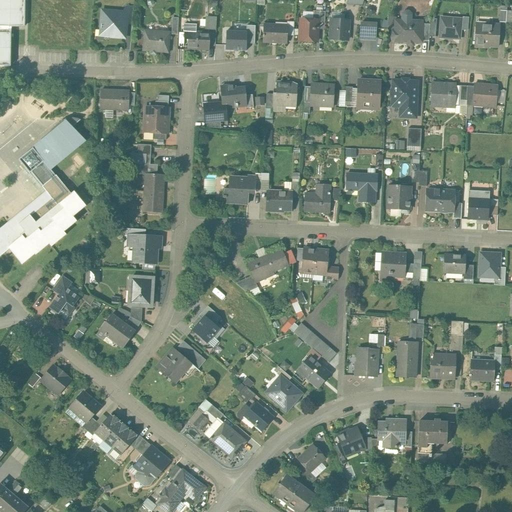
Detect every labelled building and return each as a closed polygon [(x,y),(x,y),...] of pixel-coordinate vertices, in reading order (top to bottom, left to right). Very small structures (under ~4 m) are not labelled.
[(0,0),(0,67),(9,68),(9,66),(10,59),(10,37),(13,37),(13,35),(10,35),(11,26),(24,27),(24,18),(26,18),(26,3),(24,3),(24,0),(0,0)] [(127,23),(128,11),(123,11),(101,9),(99,36),(126,38),(127,23)] [(317,29),(324,30),(325,12),(315,11),(314,20),(318,20),(317,29)] [(396,21),(396,17),(390,17),(386,29),(395,30),(395,21),(396,21)] [(440,37),(456,39),(459,39),(461,20),(442,18),(441,18),(440,37)] [(318,20),(314,20),(301,19),(299,41),(316,42),(317,29),(318,20)] [(348,21),(335,20),(331,20),(330,40),(347,41),(347,40),(348,21)] [(422,22),(409,21),(396,21),(395,21),(395,30),(395,31),(392,31),(391,35),(391,38),(392,41),(395,41),(395,42),(420,43),(421,43),(421,42),(422,41),(422,24),(422,22)] [(376,24),(374,24),(361,23),(360,38),(374,39),(375,39),(376,24)] [(208,50),(209,37),(209,33),(196,32),(196,25),(184,24),(184,32),(188,32),(187,49),(208,50)] [(422,41),(429,41),(429,37),(430,24),(422,24),(422,41)] [(498,48),(499,38),(500,25),(482,24),(482,27),(476,27),(474,46),(498,48)] [(287,36),(287,26),(263,25),(263,43),(286,43),(287,36)] [(144,30),(144,34),(143,51),(168,53),(170,33),(170,32),(144,30)] [(247,31),(226,30),(226,50),(246,51),(247,31)] [(380,82),(372,82),(358,81),(356,108),(379,109),(380,82)] [(391,90),(391,95),(391,96),(392,97),(391,107),(400,107),(400,117),(415,118),(417,82),(393,81),(392,89),(391,90)] [(296,85),(294,85),(291,85),(291,83),(277,82),(276,95),(273,95),(273,104),(295,105),(296,85)] [(456,85),(452,84),(431,83),(430,106),(448,107),(448,105),(455,105),(456,85)] [(310,103),(310,106),(333,107),(334,86),(311,84),(311,87),(310,103)] [(496,107),(498,86),(474,84),(474,87),(472,105),(496,107)] [(222,105),(226,105),(226,109),(246,107),(247,107),(245,95),(245,88),(236,89),(235,86),(220,87),(222,104),(222,105)] [(129,92),(101,90),(100,109),(128,111),(128,106),(129,93),(129,92)] [(222,105),(222,104),(203,105),(205,122),(206,122),(220,121),(227,120),(227,113),(226,109),(226,105),(222,105)] [(144,120),(168,121),(169,108),(168,108),(155,107),(145,107),(144,120)] [(56,126),(53,129),(50,132),(48,136),(46,140),(34,150),(33,148),(18,160),(30,174),(31,173),(42,187),(43,187),(47,191),(0,229),(0,255),(9,248),(22,264),(35,254),(36,255),(49,244),(51,246),(65,235),(63,232),(76,222),(72,217),(85,206),(74,193),(71,195),(50,169),(82,142),(71,128),(80,121),(77,120),(74,119),(69,119),(65,120),(62,121),(60,123),(56,126)] [(168,121),(144,120),(143,133),(153,133),(166,134),(167,134),(168,121)] [(206,122),(207,128),(221,129),(220,121),(206,122)] [(420,147),(420,143),(421,129),(408,129),(407,146),(420,147)] [(396,149),(405,149),(405,140),(396,140),(396,149)] [(138,145),(137,154),(151,154),(151,145),(138,145)] [(346,148),(346,156),(356,157),(356,148),(346,148)] [(157,175),(157,165),(150,164),(151,154),(137,154),(131,153),(130,164),(140,164),(140,174),(145,175),(142,212),(162,213),(164,175),(157,175)] [(411,182),(419,183),(419,171),(419,165),(412,165),(411,182)] [(418,186),(426,186),(427,172),(419,171),(419,183),(418,186)] [(376,175),(375,175),(347,174),(346,186),(354,186),(355,187),(356,187),(356,186),(359,186),(358,202),(374,203),(375,202),(376,175)] [(255,194),(256,176),(248,175),(248,178),(249,178),(248,194),(255,194)] [(226,198),(226,204),(247,205),(248,194),(249,178),(248,178),(229,177),(229,189),(224,189),(223,196),(222,198),(226,198)] [(304,212),(307,212),(308,212),(329,213),(330,195),(330,194),(330,185),(320,185),(319,194),(305,194),(304,212)] [(396,186),(394,186),(388,186),(387,204),(390,204),(390,209),(401,210),(401,213),(402,214),(407,214),(408,214),(409,213),(409,211),(409,210),(410,187),(398,186),(397,186),(396,186)] [(426,190),(425,211),(439,212),(440,190),(426,190)] [(440,190),(439,212),(453,213),(454,204),(454,191),(440,190)] [(267,191),(266,210),(291,211),(291,198),(292,192),(267,191)] [(469,191),(467,219),(488,220),(488,215),(489,199),(489,192),(469,191)] [(497,215),(497,213),(498,200),(489,199),(488,215),(497,215)] [(461,219),(462,204),(454,204),(453,213),(453,219),(461,219)] [(161,245),(161,237),(145,236),(128,235),(128,247),(134,247),(133,263),(142,264),(154,264),(156,265),(157,245),(161,245)] [(283,254),(281,249),(246,264),(252,276),(254,281),(256,283),(274,275),(273,272),(288,266),(283,254)] [(301,273),(313,274),(314,262),(315,262),(315,257),(316,257),(316,250),(303,249),(302,261),(301,273)] [(328,251),(316,250),(316,257),(315,257),(315,262),(314,262),(313,274),(326,275),(327,267),(328,251)] [(296,263),(290,251),(283,254),(288,266),(296,263)] [(393,277),(402,278),(403,278),(404,254),(385,253),(384,253),(382,281),(393,282),(393,277)] [(500,254),(480,253),(479,277),(495,277),(495,286),(505,286),(506,268),(499,268),(500,254)] [(465,256),(445,255),(444,272),(463,273),(464,273),(464,265),(465,256)] [(420,280),(420,272),(421,264),(413,264),(412,279),(412,280),(420,280)] [(473,266),(464,265),(464,273),(463,273),(463,280),(473,280),(473,266)] [(325,280),(336,281),(338,279),(338,269),(327,267),(326,275),(325,280)] [(87,270),(86,283),(100,283),(100,270),(87,270)] [(52,290),(53,291),(59,295),(64,287),(67,290),(72,283),(62,276),(52,290)] [(254,281),(252,276),(236,283),(246,293),(257,288),(256,283),(254,281)] [(151,307),(152,294),(152,293),(152,279),(131,278),(129,304),(124,304),(123,304),(123,305),(124,305),(151,307)] [(419,290),(420,284),(420,280),(412,280),(412,281),(411,281),(410,289),(419,290)] [(68,315),(74,308),(73,307),(79,298),(67,290),(64,287),(59,295),(49,308),(58,314),(61,310),(68,315)] [(304,315),(299,303),(306,301),(303,294),(291,299),(298,318),(304,315)] [(130,317),(141,322),(142,308),(131,308),(130,317)] [(411,310),(410,318),(418,319),(419,310),(411,310)] [(133,332),(124,325),(111,315),(97,334),(104,339),(107,335),(124,347),(134,333),(133,332)] [(219,329),(204,316),(192,331),(207,344),(219,329)] [(124,325),(133,332),(141,322),(130,317),(124,325)] [(463,322),(462,322),(451,321),(450,334),(450,335),(451,335),(462,336),(462,335),(463,323),(463,322)] [(293,332),(294,331),(298,327),(294,323),(289,329),(293,332)] [(336,354),(322,342),(301,324),(293,332),(328,363),(336,354)] [(416,325),(416,324),(409,324),(408,337),(415,338),(416,325)] [(423,338),(424,325),(416,325),(415,338),(423,338)] [(179,346),(186,352),(186,353),(193,358),(197,353),(183,341),(179,346)] [(398,342),(398,348),(397,377),(415,378),(417,343),(398,342)] [(368,349),(362,348),(358,348),(356,376),(376,377),(377,351),(368,351),(368,349)] [(173,349),(173,350),(158,368),(157,368),(156,368),(174,383),(174,382),(173,381),(182,371),(184,373),(192,365),(173,349)] [(309,356),(313,360),(316,363),(321,356),(312,349),(306,356),(308,357),(309,356)] [(454,379),(455,360),(455,355),(433,354),(433,364),(430,364),(429,378),(430,378),(454,379)] [(309,357),(307,358),(307,359),(296,372),(304,379),(306,378),(318,388),(330,375),(309,357)] [(494,362),(493,362),(471,361),(470,375),(469,375),(469,377),(470,377),(470,380),(493,381),(493,369),(494,362)] [(53,390),(56,392),(57,393),(59,394),(70,381),(65,377),(66,375),(58,369),(57,370),(53,366),(41,380),(47,384),(46,385),(53,391),(53,390)] [(291,378),(283,371),(278,367),(274,371),(277,374),(280,377),(287,382),(291,378)] [(34,387),(34,386),(38,381),(34,377),(29,383),(34,387)] [(247,377),(242,382),(249,389),(254,384),(247,377)] [(287,411),(294,402),(301,394),(280,377),(274,384),(276,386),(268,395),(287,411)] [(241,392),(249,399),(250,399),(251,400),(255,395),(245,387),(241,392)] [(100,407),(83,393),(66,413),(82,427),(86,422),(91,417),(100,407)] [(261,432),(264,428),(265,427),(273,418),(256,403),(244,417),(254,426),(254,427),(254,428),(255,427),(261,432)] [(218,421),(219,420),(223,415),(212,405),(207,411),(218,421)] [(95,433),(103,441),(119,423),(110,415),(101,426),(95,433)] [(208,420),(202,415),(193,425),(200,430),(208,420)] [(86,422),(82,427),(88,431),(96,422),(91,417),(86,422)] [(383,440),(383,448),(397,448),(397,444),(405,444),(406,432),(406,421),(391,420),(391,424),(378,423),(377,439),(377,440),(383,440)] [(431,444),(446,445),(447,422),(440,422),(440,420),(434,420),(434,422),(419,421),(417,453),(431,454),(431,444)] [(96,422),(88,431),(93,436),(95,433),(101,426),(96,422)] [(103,441),(112,448),(127,430),(119,423),(103,441)] [(224,424),(221,427),(210,440),(232,458),(245,442),(224,424)] [(362,439),(357,428),(345,433),(344,432),(336,435),(344,454),(356,450),(357,452),(366,448),(362,439)] [(134,438),(135,437),(127,430),(112,448),(120,455),(130,445),(135,438),(134,438)] [(134,438),(135,438),(130,445),(134,449),(143,439),(138,434),(135,437),(134,438)] [(364,438),(362,439),(366,448),(366,450),(372,450),(371,447),(371,439),(371,438),(364,438)] [(151,446),(143,439),(134,449),(142,456),(151,446)] [(157,477),(170,462),(151,446),(142,456),(133,467),(138,471),(135,474),(136,479),(144,486),(149,486),(155,478),(156,477),(156,478),(157,477)] [(313,446),(305,453),(298,460),(309,472),(324,459),(324,458),(313,446)] [(422,464),(445,465),(446,455),(431,454),(417,453),(417,466),(422,466),(422,464)] [(175,465),(174,467),(167,474),(173,479),(181,469),(175,465)] [(316,479),(314,476),(310,472),(309,472),(307,470),(303,474),(311,483),(312,483),(316,479)] [(24,488),(26,485),(33,478),(25,471),(16,481),(22,487),(24,488)] [(195,500),(205,488),(183,471),(167,491),(179,500),(185,492),(195,500)] [(296,511),(303,511),(308,506),(315,496),(313,494),(286,475),(272,494),(296,511)] [(16,481),(14,484),(8,490),(0,483),(0,511),(24,511),(28,508),(14,496),(22,487),(16,481)] [(158,496),(160,498),(156,503),(167,511),(171,511),(180,501),(179,500),(167,491),(164,488),(158,496)] [(44,494),(42,496),(37,502),(44,509),(51,500),(44,494)] [(151,511),(152,511),(156,506),(147,499),(142,504),(151,511)]
